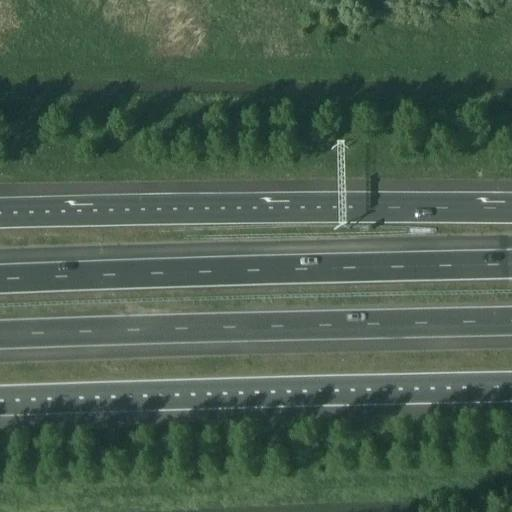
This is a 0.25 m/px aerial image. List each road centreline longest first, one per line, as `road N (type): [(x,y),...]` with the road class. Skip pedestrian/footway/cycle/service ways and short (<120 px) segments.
road 1 (motorway): [(511,264),(0,281)]
road 2 (motorway): [(0,336),(511,321)]
road 3 (motorway): [(0,393),(511,379)]
road 4 (motorway): [(511,209),(0,214)]
